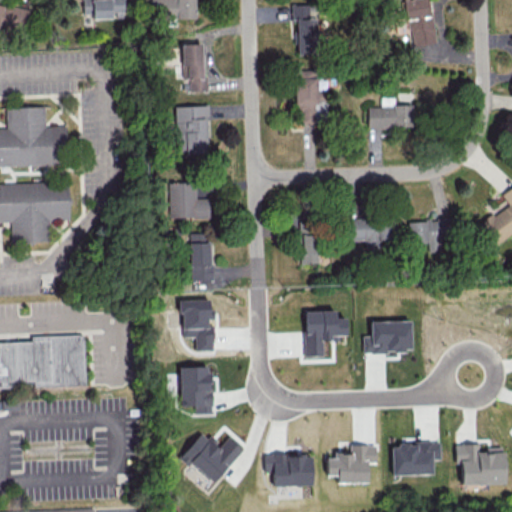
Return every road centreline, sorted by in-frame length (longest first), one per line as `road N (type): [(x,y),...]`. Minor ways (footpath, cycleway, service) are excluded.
road 1 (residential): [(248,0),(265,381),(289,399),(317,400),(434,392),(471,375)]
road 2 (residential): [(481,0),(481,128),(465,154),(421,172),(256,179)]
